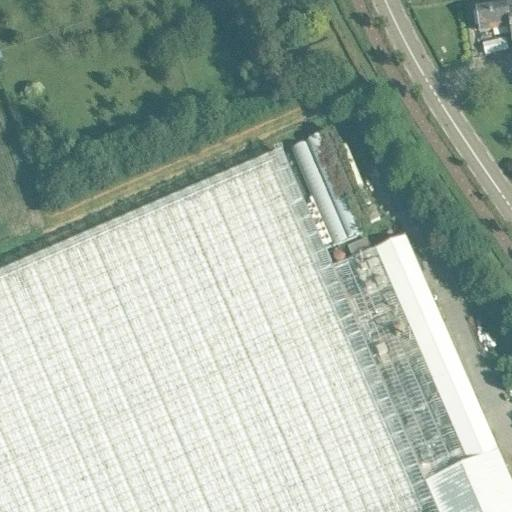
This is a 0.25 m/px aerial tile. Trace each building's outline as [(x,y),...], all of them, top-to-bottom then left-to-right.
[(249,8),(246,0),(200,0),(209,23),(249,8)] [(511,4),(476,10),(479,33),(510,29),(511,45),(511,4)] [(224,35),(211,39),(216,53),(229,48),(224,35)] [(511,511),(511,484),(499,455),(497,455),(490,439),(492,438),(406,240),(333,271),(283,156),(0,277),(0,511),(511,511)] [(370,223),(379,219),(375,209),(365,213),(370,223)] [(371,250),(367,240),(348,248),(352,258),(371,250)]
